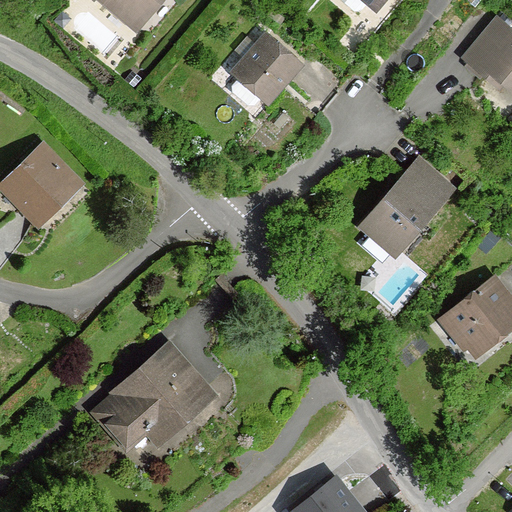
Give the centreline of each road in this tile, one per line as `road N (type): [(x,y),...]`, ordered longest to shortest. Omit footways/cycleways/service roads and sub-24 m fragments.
road 1 (residential): [(434,511),(314,327),(234,229)]
road 2 (residential): [(204,200),(75,92),(0,50)]
road 3 (residential): [(0,288),(63,301),(86,296),(204,200)]
road 4 (residential): [(372,123),(234,229)]
